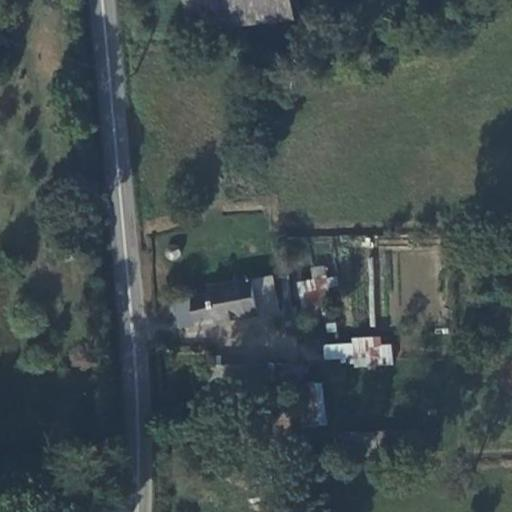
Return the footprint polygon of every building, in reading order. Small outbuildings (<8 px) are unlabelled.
[(192,0),(194,10),(255,3),(254,0),(192,0)] [(254,0),(255,3),(257,18),(301,13),(299,0),(254,0)] [(177,243),(174,243),(170,243),(168,245),(166,248),(165,251),(166,254),(167,257),(170,259),(173,260),(176,260),(179,258),(181,256),(182,253),(182,250),(181,247),(179,245),(177,243)] [(314,267),(316,279),(328,276),(326,265),(314,267)] [(273,276),(212,284),(213,293),(177,299),(182,327),(279,310),(273,276)] [(300,281),(304,306),(332,301),(328,276),(316,279),(300,281)] [(357,342),(329,344),(330,357),(352,356),(352,360),(358,360),(358,364),(396,362),(394,343),(382,344),(382,336),(357,337),(357,342)] [(243,384),(270,378),(284,378),(285,363),(270,362),(213,364),(213,385),(243,384)] [(284,378),(305,380),(305,372),(309,372),(310,364),(285,363),(284,378)] [(304,425),(328,422),(324,383),(299,386),(304,425)] [(410,432),(339,434),(339,456),(378,455),(378,446),(410,446),(410,432)]
